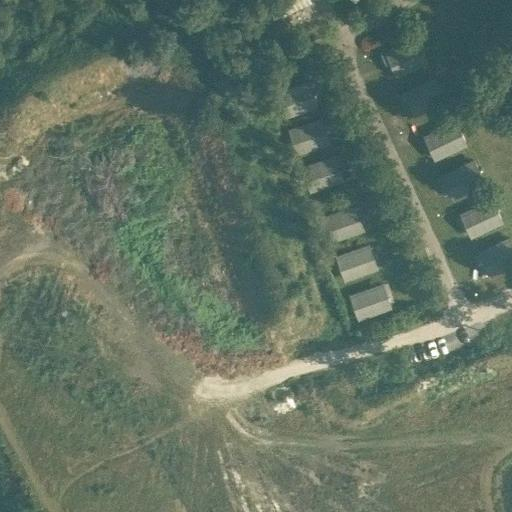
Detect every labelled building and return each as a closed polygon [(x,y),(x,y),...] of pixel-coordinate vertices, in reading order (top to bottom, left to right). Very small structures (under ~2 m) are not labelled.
[(279,0),(268,0),(266,1),(273,16),(281,13),(288,26),(314,14),(312,10),(307,1),(285,11),(279,0)] [(427,56),(419,37),(386,51),(395,70),(427,56)] [(444,94),(436,74),(403,88),(412,108),(444,94)] [(316,100),(310,79),(277,89),(284,110),(316,100)] [(328,138),(321,117),(289,128),(296,149),(328,138)] [(464,138),(455,118),(423,132),(432,152),(464,138)] [(342,174),(335,153),(302,164),(309,185),(342,174)] [(482,178),(474,159),(442,172),(450,192),(482,178)] [(502,216),(493,196),(461,210),(470,229),(502,216)] [(362,225),(355,204),(323,215),(330,236),(362,225)] [(511,259),(511,239),(511,237),(478,251),(487,270),(511,259)] [(375,266),(368,245),(335,256),(342,277),(375,266)] [(390,303),(383,282),(350,292),(357,314),(390,303)]
